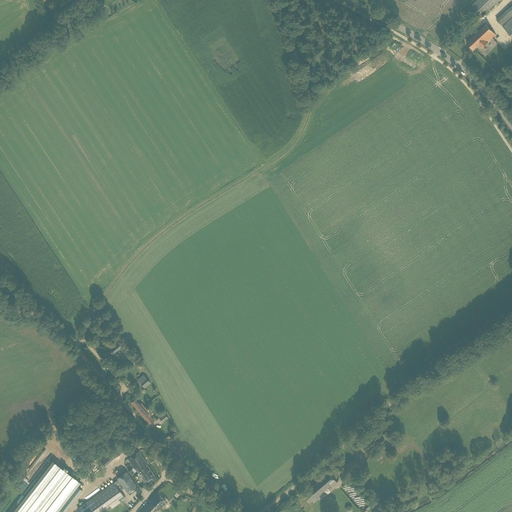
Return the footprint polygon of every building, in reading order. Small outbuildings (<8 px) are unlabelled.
[(495,4),(498,0),(477,0),(465,11),(475,22),(495,4)] [(502,26),(511,16),(511,5),(496,20),(502,26)] [(511,16),(502,26),(511,36),(511,16)] [(486,24),(466,42),(473,49),(478,44),(481,48),(488,42),(488,41),(495,34),(486,24)] [(125,351),(122,347),(117,341),(108,348),(113,354),(119,349),(122,353),(125,351)] [(109,373),(113,377),(119,372),(114,367),(111,370),(109,373)] [(153,420),(141,405),(142,404),(141,403),(140,404),(135,398),(131,402),(149,424),(153,420)] [(161,416),(159,418),(163,423),(168,418),(162,411),(158,413),(161,416)] [(386,444),(388,443),(390,446),(395,442),(386,431),(380,437),(386,444)] [(154,475),(146,464),(147,463),(138,451),(128,458),(136,471),(137,470),(145,482),(154,475)] [(354,458),(343,467),(345,469),(348,472),(352,477),(363,468),(355,459),(354,458)] [(52,461),(12,511),(56,511),(58,511),(77,486),(80,482),(52,461)] [(105,511),(125,498),(120,490),(124,487),(128,493),(137,486),(126,471),(117,478),(118,479),(114,482),(77,508),(79,511),(105,511)] [(301,495),(308,503),(311,500),(314,502),(317,499),(315,497),(330,484),(332,486),(335,484),(337,482),(328,472),(301,495)] [(369,502),(353,484),(350,487),(347,483),(342,487),(362,510),(360,511),(366,511),(368,511),(367,510),(373,505),(370,501),(369,502)] [(77,486),(58,511),(59,511),(64,511),(82,489),(81,488),(77,486)] [(151,501),(140,511),(154,511),(158,508),(165,501),(157,493),(150,501),(151,501)]
